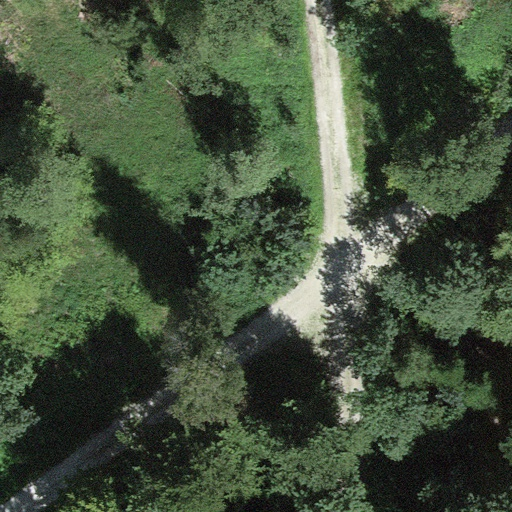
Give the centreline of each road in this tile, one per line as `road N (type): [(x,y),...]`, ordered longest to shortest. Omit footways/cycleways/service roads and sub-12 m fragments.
road 1 (track): [(317,0),(338,285),(25,511)]
road 2 (track): [(333,511),(338,285),(511,151)]
